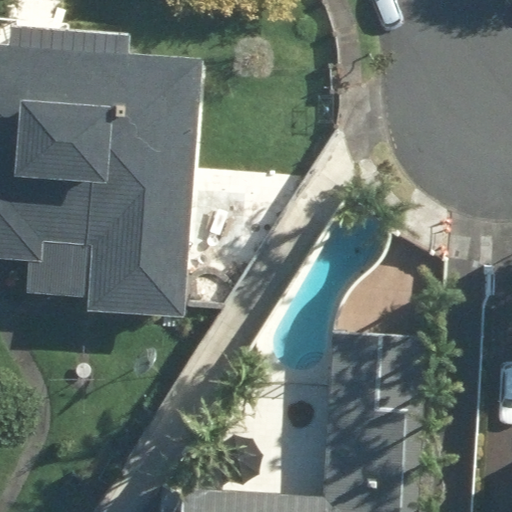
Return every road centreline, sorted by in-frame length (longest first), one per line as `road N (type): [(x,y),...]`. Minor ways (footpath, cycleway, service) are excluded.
road 1 (unknown): [(447,511),(456,382),(486,262),(481,144),(498,98),(368,159),(338,184),(268,275),(122,511)]
road 2 (residential): [(430,0),(508,113)]
